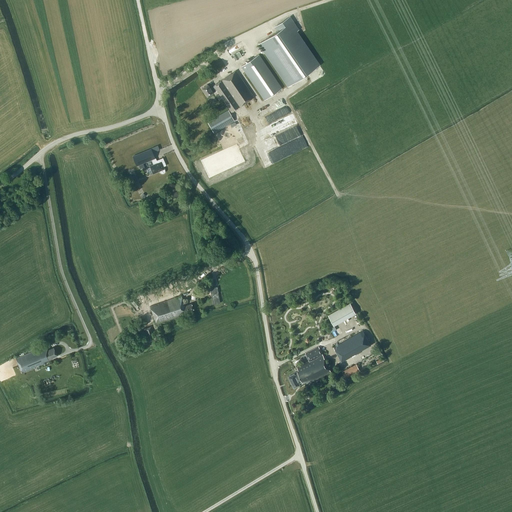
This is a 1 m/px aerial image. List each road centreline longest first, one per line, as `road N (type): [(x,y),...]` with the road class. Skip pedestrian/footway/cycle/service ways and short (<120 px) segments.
road 1 (unclassified): [(317,511),(277,385),(255,262),(183,165),(162,108)]
road 2 (unclassified): [(0,185),(66,137),(162,108)]
